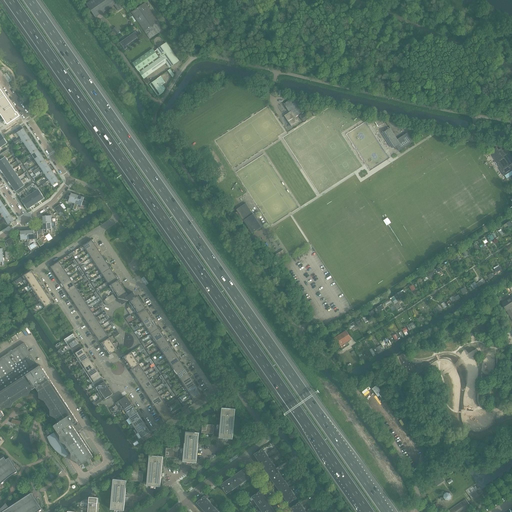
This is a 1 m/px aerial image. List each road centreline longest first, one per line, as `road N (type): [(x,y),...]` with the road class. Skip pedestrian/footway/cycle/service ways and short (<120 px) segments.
road 1 (motorway): [(386,511),(29,0)]
road 2 (motorway): [(10,0),(367,511)]
road 3 (unknown): [(511,107),(355,77),(309,38),(264,21),(183,25),(164,0)]
road 4 (residential): [(95,227),(39,267),(110,378),(128,384),(160,431),(215,395)]
road 5 (unclassified): [(416,511),(415,487),(389,438),(297,330)]
road 6 (residential): [(215,395),(95,227)]
road 7 (residential): [(69,179),(0,78)]
